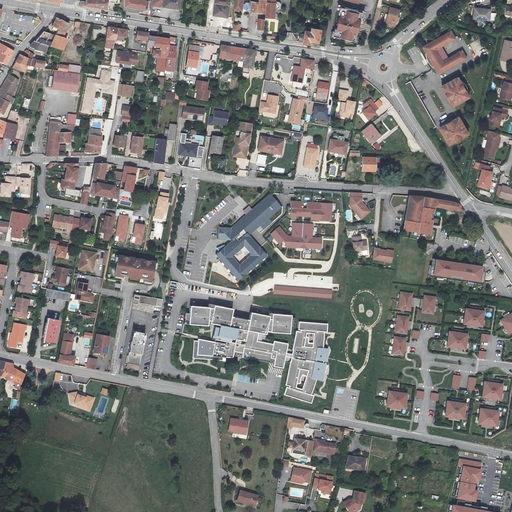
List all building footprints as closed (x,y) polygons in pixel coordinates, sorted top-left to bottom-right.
[(84,7),(107,11),(108,0),(88,0),(85,1),(84,7)] [(180,0),(152,0),(151,7),(162,8),(162,9),(180,11),(180,0)] [(230,0),(215,0),(214,16),(228,18),(230,0)] [(251,0),(251,10),(264,11),(264,0),(251,0)] [(266,0),(266,17),(276,19),(277,0),(266,0)] [(396,25),(399,9),(390,7),(386,23),(396,25)] [(490,9),(474,7),(473,18),(489,20),(490,9)] [(340,9),(333,38),(355,43),(362,14),(340,9)] [(52,27),(59,29),(63,21),(56,18),(52,27)] [(266,19),(259,18),(257,29),(264,30),(266,19)] [(61,37),(62,38),(66,31),(69,24),(63,21),(59,29),(55,36),(53,40),(50,47),(56,49),(61,37)] [(114,46),(115,42),(117,28),(108,27),(106,44),(114,46)] [(299,41),(310,43),(311,40),(319,42),(322,29),(306,27),(305,34),(300,33),(299,41)] [(127,30),(117,28),(115,42),(125,44),(127,30)] [(457,39),(452,30),(423,47),(427,53),(427,57),(427,59),(428,61),(430,64),(432,66),(433,67),(435,68),(439,75),(468,58),(463,50),(444,61),(438,50),(457,39)] [(136,40),(147,42),(148,36),(149,33),(137,31),(136,40)] [(50,47),(53,40),(48,38),(50,34),(44,32),(36,41),(46,46),(50,47)] [(165,70),(166,68),(167,57),(169,46),(169,43),(169,40),(148,36),(147,42),(147,45),(161,47),(160,51),(155,50),(154,56),(160,57),(158,69),(165,70)] [(68,40),(62,38),(61,37),(56,49),(63,51),(68,40)] [(501,60),(507,62),(508,58),(511,58),(511,41),(505,40),(501,60)] [(43,53),(46,46),(36,41),(35,41),(31,46),(35,49),(34,50),(43,53)] [(0,61),(7,65),(14,52),(0,43),(0,61)] [(186,67),(197,68),(200,46),(190,45),(186,67)] [(219,58),(243,62),(245,49),(221,45),(219,58)] [(167,57),(175,58),(177,47),(169,46),(167,57)] [(256,51),(245,49),(243,62),(244,62),(243,68),(252,69),(253,69),(256,51)] [(117,63),(125,65),(131,65),(133,54),(118,52),(117,63)] [(32,60),(28,59),(22,56),(21,55),(13,68),(25,73),(25,72),(27,65),(29,66),(32,60)] [(167,57),(166,68),(174,69),(175,58),(167,57)] [(300,67),(305,68),(313,69),(314,61),(302,59),(300,67)] [(36,60),(34,67),(40,68),(43,69),(45,62),(36,60)] [(70,64),(69,67),(68,72),(70,73),(80,74),(82,66),(70,64)] [(302,84),(305,68),(300,67),(294,66),(293,71),(292,71),(290,81),(302,84)] [(120,79),(121,68),(112,67),(112,78),(120,79)] [(222,73),(221,80),(230,81),(231,77),(228,76),(229,74),(231,75),(232,70),(224,68),(224,74),(222,73)] [(114,83),(115,82),(109,81),(111,72),(102,70),(100,80),(88,78),(82,112),(91,113),(95,90),(112,93),(114,83)] [(137,70),(135,85),(142,86),(145,72),(137,70)] [(80,78),(54,74),(52,89),(78,92),(80,78)] [(0,93),(0,98),(9,102),(13,105),(15,98),(12,97),(17,87),(15,85),(18,80),(8,75),(3,84),(4,85),(0,93)] [(459,76),(442,86),(455,107),(472,97),(459,76)] [(23,96),(27,79),(23,78),(19,95),(23,96)] [(328,98),(330,83),(321,81),(318,96),(328,98)] [(436,127),(411,81),(406,84),(431,130),(436,127)] [(511,92),(511,91),(511,83),(505,82),(500,98),(509,100),(511,92)] [(133,98),(134,87),(120,85),(118,96),(133,98)] [(201,94),(199,104),(208,105),(210,95),(208,95),(209,87),(199,85),(197,93),(199,94),(201,94)] [(350,91),(340,89),(337,100),(346,102),(346,103),(341,102),(339,117),(349,119),(350,114),(353,115),(355,102),(351,102),(352,100),(348,99),(350,91)] [(114,115),(118,94),(113,93),(109,115),(114,115)] [(280,96),(268,94),(267,102),(260,101),(258,112),(276,114),(280,96)] [(0,112),(4,114),(9,102),(0,98),(0,112)] [(305,101),(293,98),(287,122),(299,125),(305,101)] [(377,108),(370,99),(361,106),(364,109),(360,112),(366,119),(374,113),(372,112),(377,108)] [(328,108),(314,105),(311,118),(326,121),(328,108)] [(130,118),(131,107),(123,106),(122,111),(125,112),(125,117),(130,118)] [(205,107),(184,106),(183,117),(204,119),(205,107)] [(488,125),(498,127),(501,116),(502,117),(506,118),(508,111),(494,107),(491,118),(491,121),(489,121),(488,125)] [(229,113),(214,110),(212,124),(227,127),(229,113)] [(10,114),(6,123),(4,133),(3,136),(7,137),(7,135),(13,137),(14,131),(16,131),(17,125),(15,125),(17,116),(10,114)] [(66,125),(68,125),(75,126),(76,117),(67,116),(66,125)] [(459,116),(440,127),(450,145),(470,134),(459,116)] [(252,124),(239,122),(237,130),(241,131),(239,139),(242,139),(241,144),(239,144),(237,157),(246,159),(252,124)] [(60,124),(49,123),(46,157),(57,156),(58,142),(59,133),(60,125),(60,124)] [(170,129),(168,140),(175,141),(177,132),(178,125),(170,123),(170,129)] [(361,131),(370,142),(378,136),(372,128),(374,127),(371,124),(361,131)] [(380,136),(374,127),(372,128),(378,136),(370,142),(371,144),(375,140),(380,136)] [(65,133),(59,133),(58,142),(64,143),(67,143),(68,133),(65,133)] [(113,147),(126,149),(127,138),(119,137),(119,135),(115,134),(113,147)] [(3,136),(2,140),(1,146),(0,147),(0,156),(5,157),(9,139),(12,140),(13,137),(7,135),(7,137),(3,136)] [(100,154),(102,137),(99,137),(88,135),(87,144),(87,143),(85,143),(84,152),(100,154)] [(222,138),(212,136),(209,152),(219,153),(222,138)] [(494,159),(496,150),(498,143),(499,144),(501,140),(489,136),(484,156),(494,159)] [(141,138),(132,137),(130,151),(139,153),(141,138)] [(239,139),(236,138),(233,156),(237,157),(239,144),(241,144),(242,139),(239,139)] [(165,140),(164,140),(157,139),(153,162),(162,164),(164,152),(163,152),(165,140)] [(282,157),(285,143),(260,139),(257,153),(282,157)] [(328,153),(337,155),(338,153),(346,154),(348,144),(330,141),(328,153)] [(377,142),(373,146),(377,151),(381,147),(377,142)] [(183,154),(197,156),(198,145),(180,143),(179,155),(183,155),(183,154)] [(318,150),(317,149),(307,147),(303,168),(314,170),(318,150)] [(265,167),(267,156),(258,154),(256,165),(265,167)] [(376,171),(376,158),(364,157),(363,170),(376,171)] [(65,180),(75,182),(79,164),(65,164),(64,167),(67,167),(65,180)] [(93,177),(102,178),(102,177),(105,164),(95,164),(93,177)] [(491,177),(492,177),(493,172),(489,171),(490,167),(481,164),(480,169),(483,170),(478,186),(488,188),(491,177)] [(124,166),(123,172),(122,181),(125,182),(124,191),(132,192),(136,168),(124,166)] [(122,181),(123,172),(114,170),(113,179),(122,181)] [(28,192),(30,193),(30,176),(5,176),(5,183),(0,182),(0,187),(0,196),(11,197),(11,192),(15,192),(16,185),(21,186),(21,192),(23,192),(23,194),(28,194),(28,192)] [(73,189),(75,182),(65,180),(62,179),(61,187),(73,189)] [(97,184),(92,183),(90,188),(90,192),(89,193),(95,194),(95,193),(104,194),(106,184),(97,182),(97,184)] [(115,186),(106,184),(104,194),(113,196),(113,197),(118,198),(119,195),(120,188),(115,187),(115,186)] [(501,197),(511,200),(511,189),(510,189),(510,188),(504,186),(501,197)] [(89,194),(82,192),(80,204),(87,205),(89,194)] [(168,195),(161,193),(160,198),(158,198),(155,218),(162,220),(162,214),(163,212),(166,213),(167,208),(166,208),(166,206),(168,195)] [(219,252),(216,255),(239,281),(267,257),(248,235),(280,208),(270,195),(252,210),(249,207),(244,211),(246,215),(231,228),(219,227),(218,240),(231,241),(225,246),(224,246),(217,248),(219,252)] [(409,196),(405,221),(420,223),(421,214),(419,212),(419,207),(422,208),(423,196),(421,196),(409,196)] [(423,196),(422,208),(434,209),(435,207),(435,198),(423,196)] [(361,198),(350,197),(349,206),(357,215),(359,213),(362,218),(369,212),(365,207),(364,207),(362,206),(363,205),(361,202),(361,198)] [(435,198),(435,207),(464,211),(459,204),(446,200),(435,198)] [(292,201),(291,219),(296,219),(296,216),(311,217),(311,220),(331,221),(332,204),(307,202),(307,209),(301,208),(301,202),(292,201)] [(420,223),(405,221),(403,230),(404,230),(430,234),(434,209),(422,208),(419,207),(419,212),(421,214),(420,223)] [(12,212),(10,224),(14,225),(14,227),(12,237),(20,239),(22,228),(24,223),(28,224),(29,216),(12,212)] [(115,214),(107,212),(107,216),(105,216),(104,227),(105,227),(107,229),(106,233),(112,234),(115,214)] [(71,230),(73,218),(69,217),(69,218),(54,215),(52,226),(67,229),(67,230),(71,231),(71,230)] [(116,235),(120,236),(119,240),(124,241),(128,217),(120,215),(116,235)] [(73,218),(71,230),(79,232),(79,229),(89,231),(91,220),(81,218),(81,220),(73,218)] [(9,226),(10,224),(0,221),(0,232),(4,233),(4,232),(8,233),(9,226)] [(161,239),(164,224),(156,222),(153,238),(161,239)] [(313,224),(293,223),(292,236),(288,236),(280,228),(271,234),(279,244),(284,241),(286,243),(286,247),(321,249),(322,238),(312,238),(313,224)] [(134,236),(137,237),(135,243),(141,244),(142,238),(143,238),(145,226),(136,224),(134,236)] [(353,253),(366,252),(365,243),(360,244),(359,239),(351,239),(353,253)] [(58,245),(59,241),(50,240),(49,247),(57,248),(56,256),(65,258),(67,247),(58,245)] [(96,253),(83,250),(80,265),(85,266),(86,267),(86,270),(93,271),(96,253)] [(379,250),(374,250),(372,261),(391,264),(393,253),(379,251),(379,250)] [(115,276),(122,277),(123,275),(130,276),(130,278),(135,279),(136,277),(143,278),(143,281),(150,282),(152,270),(154,263),(118,256),(117,263),(115,276)] [(430,267),(429,275),(437,276),(437,278),(448,280),(448,277),(463,279),(463,281),(474,283),(474,281),(484,282),(485,273),(482,272),(483,267),(433,260),(432,267),(430,267)] [(68,269),(57,267),(56,277),(52,277),(52,282),(66,284),(68,269)] [(16,311),(15,311),(13,311),(12,317),(27,320),(28,313),(26,313),(28,306),(29,306),(30,300),(29,299),(30,293),(31,294),(32,288),(30,288),(31,284),(32,280),(34,280),(35,274),(21,272),(20,278),(21,278),(23,278),(21,286),(20,285),(18,285),(17,291),(20,292),(19,298),(16,297),(15,304),(16,304),(18,304),(16,311)] [(78,281),(75,294),(79,295),(78,300),(86,301),(88,293),(88,292),(87,292),(89,283),(78,281)] [(275,286),(274,293),(331,298),(332,291),(275,286)] [(69,301),(71,293),(52,289),(48,289),(47,288),(45,296),(69,301)] [(413,293),(402,291),(399,307),(410,309),(411,303),(414,303),(414,299),(412,299),(413,293)] [(436,296),(425,294),(424,300),(421,300),(421,304),(424,305),(423,311),(434,312),(436,296)] [(138,303),(156,307),(158,299),(157,299),(135,295),(133,304),(138,305),(138,303)] [(206,307),(190,306),(190,314),(187,313),(185,324),(183,324),(182,333),(214,340),(214,341),(214,342),(196,338),(196,339),(196,341),(193,340),(192,359),(195,359),(211,360),(223,361),(224,358),(233,359),(234,357),(240,358),(273,364),(273,367),(284,369),(286,357),(290,358),(285,386),(289,386),(289,388),(286,387),(283,395),(313,405),(315,396),(312,395),(313,394),(318,380),(322,381),(325,364),(322,363),(323,361),(326,361),(328,348),(323,348),(324,333),(328,333),(328,324),(298,321),(297,330),(300,331),(295,330),(291,350),(292,350),(291,354),(287,353),(289,344),(272,340),(272,344),(257,340),(258,334),(267,335),(268,333),(290,335),(291,327),(295,327),(295,318),(291,318),(291,315),(268,312),(267,315),(249,312),(248,319),(232,317),(234,309),(207,303),(206,307)] [(473,309),(467,308),(464,323),(471,324),(471,327),(475,327),(475,324),(482,325),(485,310),(478,310),(478,307),(474,306),(473,309)] [(88,323),(95,324),(97,311),(78,307),(76,321),(88,323)] [(511,312),(501,320),(509,333),(511,331),(511,312)] [(409,316),(398,314),(396,331),(407,332),(408,326),(410,327),(411,322),(408,322),(409,316)] [(59,320),(48,318),(43,342),(54,344),(59,320)] [(27,325),(13,322),(11,333),(10,332),(8,340),(22,343),(25,330),(26,330),(27,325)] [(64,333),(73,335),(75,325),(66,323),(64,333)] [(457,331),(449,330),(447,345),(455,346),(454,349),(458,350),(459,347),(466,348),(468,333),(461,332),(461,329),(457,329),(457,331)] [(131,342),(127,364),(139,366),(145,334),(135,332),(133,343),(131,342)] [(73,335),(64,333),(59,363),(73,366),(75,357),(69,356),(73,335)] [(96,334),(93,351),(106,354),(110,337),(96,334)] [(406,337),(395,335),(393,352),(404,353),(404,347),(407,348),(408,343),(405,343),(406,337)] [(96,360),(88,359),(88,361),(87,368),(94,370),(96,360)] [(6,362),(2,376),(12,380),(12,379),(21,384),(24,376),(24,374),(14,368),(13,363),(6,362)] [(461,375),(454,374),(452,388),(459,389),(461,375)] [(476,377),(469,376),(467,390),(474,391),(476,377)] [(491,382),(485,381),(482,396),(489,397),(489,400),(493,400),(493,397),(500,399),(503,384),(496,383),(496,380),(492,379),(491,382)] [(396,391),(389,390),(387,405),(394,406),(393,408),(397,409),(398,406),(405,407),(407,392),(400,391),(400,388),(396,388),(396,391)] [(91,412),(94,399),(83,393),(82,395),(78,394),(77,391),(69,393),(70,404),(74,404),(77,405),(77,407),(91,412)] [(454,401),(447,400),(445,415),(452,416),(452,419),(456,419),(456,417),(463,418),(465,403),(458,402),(459,399),(455,398),(454,401)] [(487,409),(480,408),(478,422),(485,423),(485,426),(489,427),(489,424),(496,425),(498,410),(491,409),(492,406),(488,406),(487,409)] [(249,420),(230,418),(228,432),(247,435),(249,420)] [(287,428),(304,429),(305,419),(287,418),(287,428)] [(311,449),(313,441),(293,439),(292,453),(310,455),(311,449)] [(319,439),(313,439),(313,441),(311,449),(334,452),(335,443),(324,442),(319,441),(319,439)] [(362,472),(364,462),(355,460),(355,458),(347,456),(344,469),(362,472)] [(480,481),(482,469),(464,466),(457,499),(476,502),(478,491),(475,490),(476,481),(480,481)] [(311,470),(293,467),(291,478),(296,479),(297,482),(301,482),(304,481),(309,482),(311,470)] [(334,478),(315,473),(313,487),(318,489),(321,493),(330,494),(334,478)] [(500,483),(504,484),(503,488),(511,489),(511,481),(501,479),(500,483)] [(345,503),(343,504),(348,511),(351,511),(358,507),(359,503),(362,501),(364,491),(351,488),(349,497),(345,496),(342,499),(345,503)] [(253,510),(257,499),(242,493),(238,503),(253,510)]
